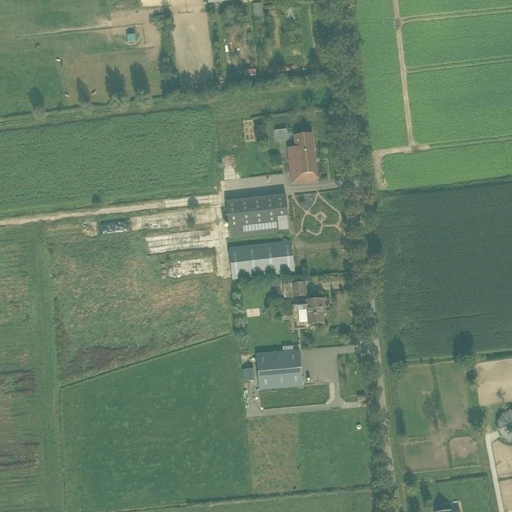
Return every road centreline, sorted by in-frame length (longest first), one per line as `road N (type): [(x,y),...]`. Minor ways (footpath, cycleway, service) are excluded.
road 1 (unclassified): [(395,511),(336,0)]
road 2 (track): [(164,205),(0,223)]
